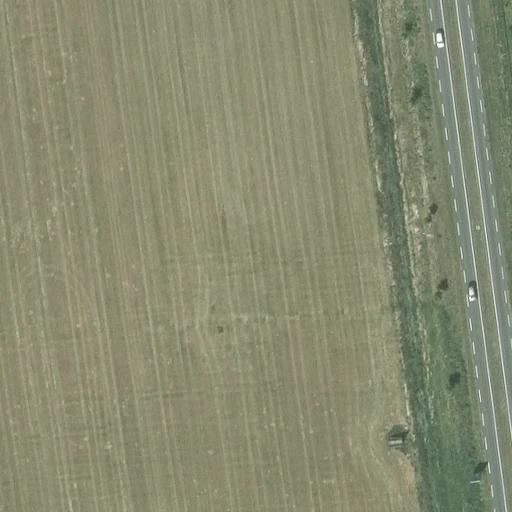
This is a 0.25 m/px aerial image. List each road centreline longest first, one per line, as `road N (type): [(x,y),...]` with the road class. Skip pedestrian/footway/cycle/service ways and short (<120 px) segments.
road 1 (primary): [(432,0),(498,511)]
road 2 (primary): [(511,405),(460,0)]
